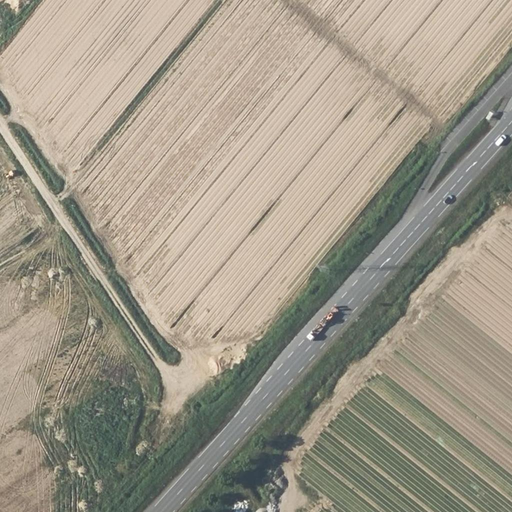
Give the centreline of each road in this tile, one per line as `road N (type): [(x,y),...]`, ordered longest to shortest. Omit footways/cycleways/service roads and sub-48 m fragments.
road 1 (secondary): [(161,511),(511,125)]
road 2 (track): [(277,511),(305,444),(336,406),(485,231),(511,225)]
road 3 (track): [(176,384),(0,119)]
